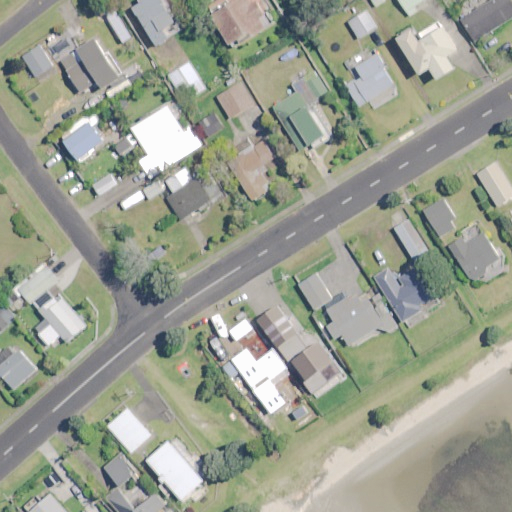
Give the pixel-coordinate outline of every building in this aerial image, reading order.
[(179,22),(164,0),(143,0),(134,6),(160,47),(172,39),(166,31),(179,22)] [(272,14),(269,16),(263,6),(266,5),(263,0),(223,0),(229,8),(215,16),(233,45),(242,40),(245,44),(278,25),(272,14)] [(372,0),(378,9),(387,2),(385,0),(372,0)] [(428,0),(401,0),(412,17),(420,12),(417,8),(428,0)] [(511,20),(511,0),(495,0),(464,21),(478,43),(511,20)] [(128,23),(118,8),(106,15),(116,31),(128,23)] [(379,28),(368,11),(351,22),(362,39),(379,28)] [(462,51),(445,25),(407,48),(424,75),(433,69),(441,81),(459,69),(451,58),(462,51)] [(107,53),(98,40),(63,62),(83,94),(101,83),(105,90),(128,76),(112,50),(107,53)] [(54,66),(42,46),(25,57),(37,77),(54,66)] [(208,90),(186,55),(175,62),(180,69),(170,75),(181,92),(191,86),(198,96),(208,90)] [(362,107),(396,85),(387,71),(390,69),(380,55),(353,72),(358,81),(349,87),(362,107)] [(319,150),(337,138),(321,111),(325,108),(319,99),(330,92),(317,71),(294,85),(299,93),(276,108),(304,152),(316,145),(319,150)] [(148,79),(144,72),(110,94),(114,101),(148,79)] [(248,111),(234,88),(220,96),(233,119),(248,111)] [(188,133),(169,103),(151,115),(153,117),(134,129),(152,157),(188,133)] [(226,129),(216,113),(202,123),(212,138),(226,129)] [(102,122),(95,114),(64,140),(84,164),(95,154),(93,152),(107,141),(95,128),(102,122)] [(113,142),(124,157),(137,148),(125,133),(113,142)] [(166,170),(203,145),(197,136),(160,161),(166,170)] [(257,150),(249,139),(237,147),(245,158),(232,167),(256,201),(273,189),(264,176),(270,172),(267,167),(278,160),(267,143),(257,150)] [(511,199),(511,184),(498,163),(480,175),(500,207),(511,199)] [(226,195),(212,172),(169,198),(183,221),(226,195)] [(119,185),(113,175),(95,186),(101,196),(119,185)] [(166,190),(159,180),(145,190),(152,200),(166,190)] [(458,219),(446,199),(426,211),(442,238),(458,229),(454,222),(458,219)] [(432,254),(411,221),(397,229),(418,263),(432,254)] [(503,260),(480,224),(450,244),(475,283),(487,275),(491,273),(489,269),(503,260)] [(62,281),(49,266),(21,290),(34,305),(62,281)] [(441,296),(423,267),(403,279),(407,286),(403,288),(392,269),(377,278),(405,323),(425,311),(423,307),(441,296)] [(335,299),(320,275),(302,286),(317,310),(335,299)] [(364,297),(362,293),(350,300),(347,294),(327,306),(337,323),(330,327),(337,340),(345,335),(352,346),(384,327),(389,335),(400,328),(377,289),(364,297)] [(69,343),(89,326),(67,301),(70,298),(63,290),(40,309),(54,325),(42,335),(51,346),(63,336),(69,343)] [(19,318),(7,305),(0,310),(0,332),(1,334),(19,318)] [(257,328),(262,335),(264,334),(268,339),(276,333),(267,321),(257,328)] [(276,349),(290,368),(297,362),(312,381),(327,369),(324,364),(334,357),(308,324),(276,349)] [(262,335),(257,328),(245,337),(250,344),(262,335)] [(278,394),(280,392),(272,381),(290,368),(276,349),(258,362),(249,350),(241,356),(234,361),(266,403),(268,401),(273,407),(282,400),(278,394)] [(0,379),(3,377),(16,391),(39,371),(21,350),(15,355),(10,350),(5,354),(2,350),(0,351),(0,379)] [(241,374),(231,361),(224,367),(234,379),(241,374)] [(155,436),(131,409),(110,427),(135,454),(155,436)] [(150,461),(184,501),(190,496),(196,503),(208,493),(202,486),(212,478),(189,451),(180,441),(175,445),(172,441),(150,461)] [(138,474),(122,456),(106,470),(122,489),(138,474)] [(157,496),(149,504),(141,496),(133,503),(123,492),(109,506),(115,511),(166,511),(164,509),(167,506),(157,496)] [(68,511),(53,495),(34,511),(68,511)]
